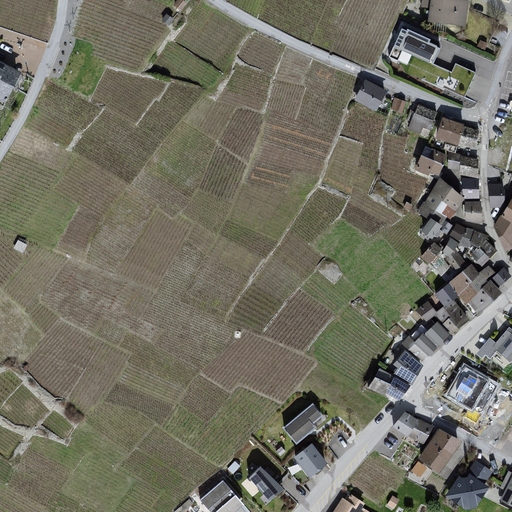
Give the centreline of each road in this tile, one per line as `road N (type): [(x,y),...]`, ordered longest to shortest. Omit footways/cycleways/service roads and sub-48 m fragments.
road 1 (unclassified): [(63,0),(52,51),(0,154)]
road 2 (residential): [(336,60),(487,118)]
road 3 (residential): [(487,118),(486,210),(511,269)]
road 4 (residential): [(306,511),(407,399)]
road 5 (unclassified): [(216,0),(336,60)]
road 6 (residential): [(511,462),(407,399)]
